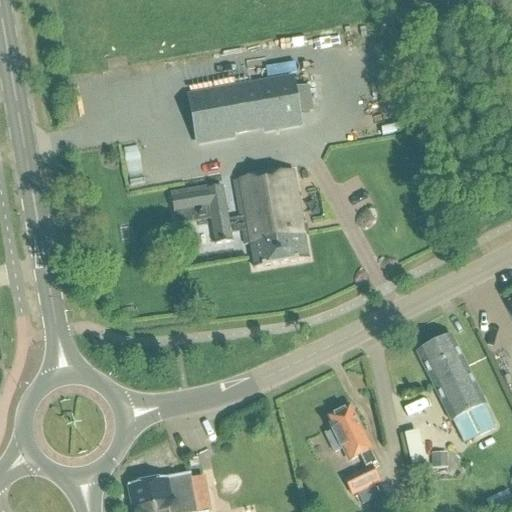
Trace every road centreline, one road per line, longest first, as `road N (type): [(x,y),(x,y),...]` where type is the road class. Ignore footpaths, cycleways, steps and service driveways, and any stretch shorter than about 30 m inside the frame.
road 1 (tertiary): [(123,417),(266,379),(511,256)]
road 2 (primary): [(64,377),(0,14)]
